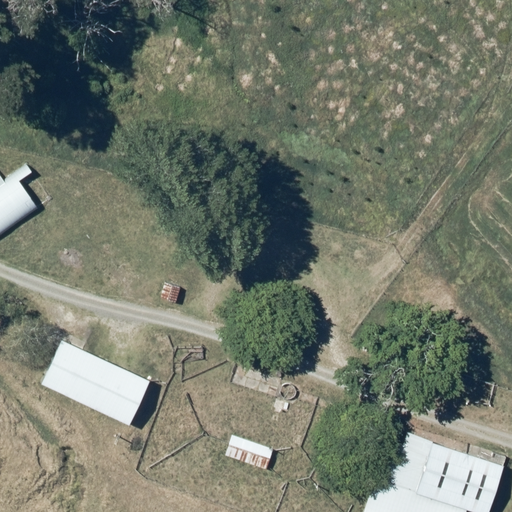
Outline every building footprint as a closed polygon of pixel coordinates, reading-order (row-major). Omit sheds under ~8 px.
[(5,181),(0,174),(0,231),(49,195),(26,165),(5,181)] [(144,256),(126,253),(119,285),(137,289),(144,256)] [(149,381),(62,340),(41,383),(129,424),(149,381)] [(486,511),(502,465),(392,428),(363,511),(465,511),(466,509),(475,511),(486,511)] [(275,448),(231,433),(224,455),(268,470),(275,448)]
